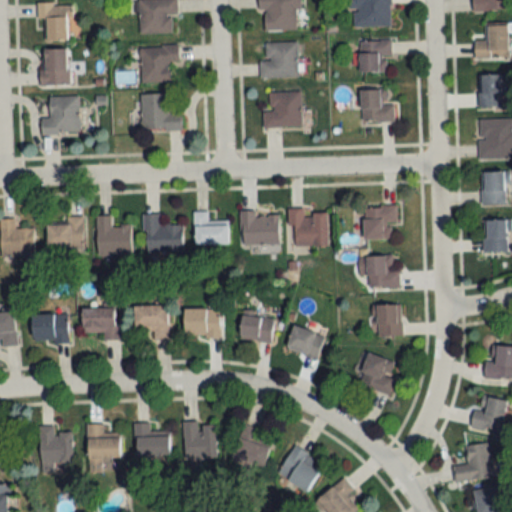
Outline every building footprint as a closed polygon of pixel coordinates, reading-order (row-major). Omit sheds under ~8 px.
[(176,0),(138,0),(139,33),(172,33),(172,14),(177,14),(176,0)] [(259,0),(259,30),(300,30),(299,0),(259,0)] [(389,0),(350,0),(350,26),(390,26),(389,0)] [(471,0),(472,11),(511,11),(510,0),(471,0)] [(40,40),(67,40),(67,17),(72,16),(72,3),(40,3),(40,40)] [(474,58),(508,58),(508,23),(484,23),(484,41),(474,41),(474,58)] [(359,73),(389,73),(389,40),(359,40),(359,73)] [(297,42),(264,43),(264,61),(259,61),(260,78),(298,77),(297,42)] [(140,46),(140,84),(170,83),(170,62),(178,62),(178,45),(140,46)] [(40,86),(68,86),(68,49),(40,49),(40,86)] [(478,108),(508,108),(508,75),(478,75),(478,108)] [(361,89),(361,122),(393,122),(393,103),(389,103),(389,89),(361,89)] [(301,127),(300,91),(269,92),(270,111),(262,112),(263,128),(301,127)] [(181,114),(169,114),(169,94),(141,94),(141,131),(181,131),(181,114)] [(40,119),(41,135),(79,134),(78,96),(48,97),(49,119),(40,119)] [(511,119),(478,120),(478,159),(511,158),(511,119)] [(480,173),(480,204),(507,204),(507,173),(480,173)] [(397,223),(397,206),(364,206),(364,239),(390,239),(390,223),(397,223)] [(328,213),(304,213),(304,209),(289,209),(289,246),(328,246),(328,213)] [(228,220),(208,220),(208,211),(194,211),(194,245),(228,244),(228,220)] [(279,245),(279,214),(255,214),(255,211),(239,211),(239,245),(279,245)] [(182,224),(160,225),(160,214),(144,214),(144,252),(183,252),(182,224)] [(83,216),(66,216),(66,224),(47,224),(47,248),(83,248),(83,216)] [(96,216),(96,254),(131,254),(131,226),(112,226),(112,216),(96,216)] [(0,218),(0,255),(33,255),(33,228),(14,228),(14,218),(0,218)] [(507,220),(484,220),(484,252),(507,252),(507,220)] [(368,275),(368,289),(398,288),(397,256),(359,258),(360,276),(368,275)] [(153,331),(153,339),(167,339),(167,306),(134,306),(134,331),(153,331)] [(373,337),(401,337),(401,306),(373,306),(373,337)] [(82,309),(82,333),(102,333),(102,340),(118,340),(118,309),(82,309)] [(219,309),(183,309),(183,336),(219,336),(219,309)] [(32,314),(32,343),(68,343),(68,314),(32,314)] [(272,342),(275,319),(242,314),(239,337),(272,342)] [(316,360),(324,336),(293,326),(285,349),(316,360)] [(490,361),(485,361),(484,377),(511,379),(511,347),(491,346),(490,361)] [(388,377),(393,361),(366,354),(357,385),(390,394),(394,379),(388,377)] [(509,402),(482,396),(478,411),(474,410),(470,427),(501,434),(509,402)] [(170,455),(169,435),(151,435),(150,423),(134,423),(135,456),(170,455)] [(216,423),(183,423),(183,459),(216,459),(216,423)] [(104,424),(87,424),(87,459),(120,459),(120,436),(104,437),(104,424)] [(259,429),(241,425),(232,462),(264,470),(270,446),(255,443),(259,429)] [(39,463),(72,463),(72,432),(54,432),(54,426),(39,426),(39,463)] [(465,446),(468,464),(453,466),(455,482),(494,477),(489,443),(465,446)] [(306,492),(323,464),(294,446),(277,474),(306,492)] [(325,511),(354,511),(357,510),(346,496),(353,490),(343,478),(316,500),(325,511)] [(0,483),(0,511),(9,511),(9,483),(0,483)] [(500,511),(497,487),(472,491),(475,511),(500,511)]
